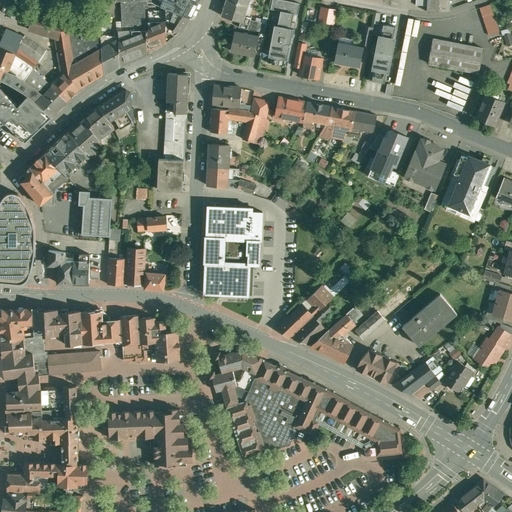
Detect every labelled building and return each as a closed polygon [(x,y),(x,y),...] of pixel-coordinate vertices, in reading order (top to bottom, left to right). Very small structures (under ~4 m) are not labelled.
[(199,2),(193,0),(180,0),(180,2),(178,1),(177,4),(172,2),(172,0),(163,0),(162,6),(162,7),(167,8),(189,17),(191,18),(199,2)] [(249,0),(227,0),(223,16),(241,21),(243,21),(245,15),(249,0)] [(275,9),(294,13),(298,14),(300,5),(276,0),(272,0),(271,9),(275,9)] [(428,0),(428,11),(449,10),(449,0),(428,0)] [(490,5),(479,8),(488,35),(499,32),(490,5)] [(336,10),(322,7),(319,21),(333,24),(336,10)] [(189,17),(167,8),(167,20),(172,21),(168,32),(175,35),(179,31),(189,17)] [(275,9),(264,64),(285,68),(294,24),(292,24),(294,13),(275,9)] [(166,11),(151,10),(150,19),(150,35),(166,35),(166,11)] [(48,19),(34,14),(28,29),(29,29),(29,28),(43,33),(48,19)] [(252,16),(245,15),(243,21),(241,21),(239,27),(257,31),(259,21),(251,19),(252,16)] [(414,36),(418,20),(403,16),(399,33),(414,36)] [(67,24),(48,19),(43,33),(56,37),(58,48),(71,46),(67,24)] [(101,34),(67,24),(71,46),(74,64),(102,48),(101,34)] [(379,36),(393,39),(395,27),(380,24),(377,36),(379,36)] [(365,26),(362,44),(369,46),(373,27),(365,26)] [(7,29),(0,43),(0,47),(15,53),(8,70),(29,84),(44,95),(46,93),(42,89),(49,82),(34,69),(40,60),(18,45),(25,35),(7,29)] [(146,30),(119,42),(120,65),(148,53),(146,30)] [(265,32),(260,31),(258,36),(259,37),(256,51),(262,52),(266,33),(265,32)] [(258,36),(243,33),(243,34),(235,32),(231,50),(255,55),(256,51),(259,37),(258,36)] [(119,37),(101,34),(102,48),(105,73),(120,65),(119,42),(119,37)] [(47,50),(25,35),(18,45),(40,60),(47,50)] [(393,39),(379,36),(372,68),(387,71),(388,71),(395,40),(393,39)] [(484,48),(433,38),(429,63),(479,72),(484,48)] [(307,44),(299,42),(294,65),(301,67),(304,55),(305,55),(307,44)] [(354,46),(339,43),(336,60),(350,63),(350,64),(360,66),(364,47),(354,46)] [(71,46),(58,48),(63,76),(53,86),(67,101),(81,87),(73,79),(76,77),(73,64),(74,64),(71,46)] [(0,47),(0,79),(4,81),(8,70),(15,53),(0,47)] [(102,48),(74,64),(73,64),(76,77),(73,79),(81,87),(105,73),(102,48)] [(305,55),(304,55),(301,67),(300,74),(318,78),(322,58),(305,55)] [(431,86),(426,99),(460,111),(470,81),(459,78),(460,76),(434,67),(430,79),(424,77),(421,83),(431,86)] [(163,68),(150,73),(151,77),(148,77),(149,95),(150,103),(156,103),(163,102),(163,68)] [(384,83),(387,71),(372,68),(371,68),(369,80),(384,83)] [(29,84),(8,70),(4,81),(23,92),(29,84)] [(185,74),(168,73),(166,111),(166,120),(164,158),(183,160),(188,82),(186,82),(185,78),(185,74)] [(148,74),(134,79),(136,97),(144,96),(149,95),(148,77),(148,74)] [(53,86),(49,82),(42,89),(46,93),(44,95),(29,84),(23,92),(28,96),(53,115),(67,101),(53,86)] [(393,85),(387,84),(385,93),(391,95),(393,85)] [(242,88),(214,85),(213,104),(228,105),(228,107),(229,107),(245,109),(245,103),(240,103),(242,88)] [(18,106),(0,89),(0,120),(3,123),(6,121),(18,106)] [(127,89),(99,106),(110,121),(131,107),(130,91),(127,89)] [(504,100),(486,93),(477,117),(494,124),(504,100)] [(53,115),(28,96),(18,106),(6,121),(26,141),(53,115)] [(136,97),(135,97),(136,116),(145,115),(143,104),(143,99),(142,98),(144,96),(136,97)] [(292,99),(280,97),(277,113),(283,114),(282,118),(283,118),(286,121),(292,122),(295,120),(304,122),(305,119),(308,102),(299,100),(292,98),(292,99)] [(270,102),(255,98),(252,112),(262,115),(259,126),(264,127),(270,102)] [(332,106),(308,101),(308,102),(305,119),(328,123),(332,106)] [(164,103),(163,103),(163,102),(156,103),(160,121),(166,120),(166,111),(164,103)] [(150,103),(143,104),(145,115),(152,115),(150,103)] [(110,121),(99,106),(85,118),(99,139),(115,128),(110,121)] [(356,111),(332,106),(328,123),(328,124),(326,124),(320,134),(329,139),(328,143),(332,135),(344,138),(346,136),(349,130),(350,129),(352,129),(353,128),(356,111)] [(245,109),(229,107),(229,109),(229,118),(245,121),(246,109),(245,109)] [(229,109),(212,108),(210,132),(228,133),(234,133),(234,124),(228,123),(229,118),(229,109)] [(252,112),(250,111),(250,110),(246,109),(245,121),(249,121),(243,139),(254,142),(259,126),(262,115),(252,112)] [(377,115),(356,111),(353,128),(361,130),(374,132),(377,115)] [(85,118),(69,132),(90,157),(102,146),(99,139),(85,118)] [(408,135),(388,127),(371,167),(392,176),(408,135)] [(361,130),(353,128),(352,129),(352,131),(349,130),(346,136),(350,136),(359,138),(361,130)] [(90,157),(69,132),(58,142),(57,142),(51,147),(52,148),(47,152),(69,177),(90,157)] [(423,139),(418,152),(417,151),(406,176),(436,188),(446,164),(439,161),(444,148),(423,139)] [(368,140),(360,152),(365,155),(372,143),(368,140)] [(229,144),(210,143),(209,166),(228,168),(228,167),(229,145),(229,144)] [(69,177),(47,152),(31,167),(41,179),(42,178),(52,189),(55,189),(56,188),(69,177)] [(355,162),(359,156),(353,153),(349,159),(355,162)] [(469,158),(462,155),(454,173),(462,176),(460,180),(459,180),(450,203),(476,214),(479,207),(488,186),(499,160),(498,160),(487,186),(481,183),(493,156),(492,156),(489,164),(470,156),(469,158)] [(164,158),(159,158),(158,189),(182,190),(183,160),(164,158)] [(295,159),(291,167),(302,174),(307,165),(295,159)] [(228,168),(209,166),(208,185),(215,186),(234,188),(243,191),(253,194),(256,185),(240,180),(239,179),(239,176),(240,176),(241,169),(240,169),(240,168),(228,167),(228,168)] [(42,178),(41,179),(31,167),(25,174),(23,180),(22,181),(41,204),(54,205),(55,202),(55,189),(52,189),(42,178)] [(511,180),(505,177),(498,195),(509,200),(508,202),(511,204),(511,180)] [(149,188),(137,188),(137,199),(148,199),(149,188)] [(80,204),(85,204),(84,233),(110,234),(110,228),(112,198),(90,197),(91,191),(81,190),(80,204)] [(10,192),(8,193),(6,194),(5,195),(4,196),(0,202),(0,281),(20,283),(22,283),(24,282),(25,281),(27,279),(29,277),(30,275),(32,269),(33,264),(34,261),(34,257),(35,254),(35,251),(35,244),(35,233),(35,228),(35,225),(34,221),(33,217),(31,212),(30,209),(28,206),(25,202),(23,198),(21,196),(20,195),(18,193),(17,192),(15,192),(12,192),(10,192)] [(432,192),(425,208),(433,211),(439,195),(432,192)] [(353,202),(346,210),(355,219),(363,212),(353,202)] [(252,208),(207,206),(204,293),(249,294),(250,264),(259,265),(261,213),(251,213),(252,208)] [(479,207),(476,214),(474,219),(480,221),(485,209),(479,207)] [(338,220),(346,228),(354,219),(346,211),(338,220)] [(167,216),(138,218),(139,231),(168,228),(167,216)] [(120,228),(110,228),(110,234),(110,240),(120,240),(120,228)] [(146,249),(129,248),(127,284),(144,284),(145,258),(146,249)] [(66,252),(50,250),(49,264),(59,265),(66,265),(66,262),(66,252)] [(110,250),(109,257),(110,258),(122,258),(122,252),(122,251),(110,250)] [(122,258),(110,258),(108,284),(125,284),(126,259),(122,258)] [(66,265),(59,265),(58,283),(73,283),(74,261),(74,260),(71,260),(71,262),(66,262),(66,265)] [(90,261),(74,261),(73,283),(90,283),(90,261)] [(355,276),(344,264),(339,268),(351,280),(355,276)] [(502,276),(485,270),(483,277),(496,282),(500,283),(502,276)] [(166,274),(147,272),(145,288),(164,290),(166,274)] [(511,286),(500,283),(496,282),(495,288),(500,290),(500,289),(511,293),(511,291),(511,286)] [(323,285),(306,300),(314,308),(310,311),(313,315),(314,316),(329,301),(334,296),(323,285)] [(511,292),(511,293),(500,289),(500,290),(497,302),(511,305),(511,292)] [(440,294),(403,326),(420,346),(420,345),(457,314),(440,294)] [(314,316),(320,322),(335,307),(329,301),(314,316)] [(511,305),(497,302),(493,313),(493,314),(505,317),(511,319),(511,305)] [(303,303),(277,328),(289,338),(313,315),(310,311),(303,303)] [(356,306),(345,316),(350,321),(361,312),(356,306)] [(18,308),(12,309),(11,308),(11,309),(4,309),(3,309),(0,312),(0,323),(0,324),(0,328),(0,331),(0,332),(1,340),(2,341),(24,338),(25,337),(24,328),(27,327),(27,322),(33,322),(33,308),(32,307),(32,308),(25,308),(24,308),(19,309),(19,308),(18,308)] [(46,308),(33,309),(33,308),(33,322),(34,328),(42,328),(45,327),(45,334),(46,335),(60,334),(59,312),(59,311),(59,308),(46,309),(46,308)] [(59,311),(59,312),(60,334),(60,332),(66,332),(67,344),(83,343),(81,311),(81,310),(59,311)] [(103,310),(81,311),(83,343),(100,342),(111,341),(111,340),(110,320),(110,319),(103,313),(103,310)] [(373,311),(351,331),(360,341),(383,322),(373,311)] [(505,317),(493,314),(493,313),(488,312),(486,318),(502,323),(503,323),(505,317)] [(139,314),(121,316),(121,319),(123,339),(123,344),(141,343),(139,318),(139,314)] [(314,317),(292,338),(309,345),(326,328),(320,322),(314,316),(313,316),(314,317)] [(156,318),(156,317),(155,317),(140,318),(139,318),(141,343),(141,350),(148,350),(157,349),(158,359),(157,359),(158,360),(168,360),(167,331),(166,321),(156,322),(156,318)] [(115,319),(110,320),(111,340),(116,339),(123,339),(121,319),(115,319)] [(341,319),(317,341),(316,340),(311,345),(338,359),(347,350),(352,346),(345,339),(341,342),(339,339),(343,335),(344,336),(345,336),(349,333),(350,332),(348,330),(350,329),(341,319)] [(511,326),(503,323),(502,323),(499,329),(499,330),(510,333),(511,334),(511,333),(511,326)] [(42,328),(34,328),(34,336),(42,335),(42,328)] [(499,329),(497,329),(490,340),(501,347),(510,333),(499,330),(499,329)] [(178,330),(167,331),(168,360),(181,358),(178,330)] [(25,337),(24,338),(26,354),(34,353),(46,351),(44,335),(42,335),(34,336),(25,337)] [(24,338),(2,341),(2,342),(1,343),(1,344),(2,345),(2,347),(2,348),(2,350),(3,351),(4,357),(26,354),(24,338)] [(501,347),(490,340),(485,347),(483,346),(475,357),(479,360),(479,362),(482,364),(485,364),(492,368),(504,349),(501,347)] [(141,343),(123,344),(124,360),(133,360),(140,360),(140,359),(142,359),(141,350),(141,343)] [(470,345),(464,354),(469,357),(475,348),(470,345)] [(398,362),(370,348),(361,358),(356,368),(388,383),(398,362)] [(100,350),(48,354),(48,351),(46,351),(34,353),(36,373),(40,373),(40,375),(89,370),(89,364),(101,363),(100,350)] [(235,351),(222,355),(221,351),(214,353),(216,360),(219,359),(223,372),(216,374),(215,370),(208,372),(210,379),(213,378),(217,391),(223,389),(227,406),(245,401),(249,390),(238,385),(236,381),(233,370),(242,367),(246,369),(257,374),(264,359),(244,350),(235,352),(235,351)] [(347,350),(338,359),(345,362),(350,352),(347,350)] [(4,357),(3,357),(6,378),(19,376),(19,380),(21,381),(40,379),(40,375),(40,373),(36,373),(34,353),(4,357)] [(289,370),(277,365),(277,364),(276,364),(275,364),(274,363),(273,363),(264,359),(257,374),(249,390),(245,401),(227,406),(228,408),(227,409),(229,410),(228,410),(229,411),(229,413),(230,413),(230,414),(230,415),(230,416),(229,419),(230,420),(232,421),(232,422),(233,423),(233,424),(234,425),(233,426),(234,426),(234,427),(237,436),(237,437),(238,438),(238,440),(239,440),(238,441),(239,442),(237,445),(239,446),(241,447),(242,449),(241,450),(242,451),(243,453),(242,454),(244,455),(244,457),(253,454),(254,455),(255,454),(290,444),(294,436),(304,440),(308,431),(327,388),(322,385),(321,384),(320,385),(320,384),(318,384),(318,382),(316,383),(315,382),(315,381),(314,382),(313,381),(312,380),(311,381),(311,380),(309,380),(309,378),(307,379),(306,378),(305,377),(304,377),(303,377),(302,375),(301,376),(300,375),(300,376),(300,374),(298,375),(298,374),(297,374),(296,373),(295,373),(293,372),(292,371),(291,371),(290,371),(290,370),(289,370)] [(426,362),(394,385),(411,393),(435,374),(426,362)] [(459,362),(445,382),(459,391),(467,378),(469,379),(474,372),(459,362)] [(246,369),(241,380),(236,381),(238,385),(249,390),(257,374),(246,369)] [(437,376),(428,383),(433,390),(441,382),(437,376)] [(40,379),(21,381),(19,380),(20,385),(20,390),(41,389),(42,389),(41,384),(40,379)] [(42,389),(41,389),(20,390),(7,390),(8,411),(78,409),(77,385),(64,386),(56,386),(54,388),(42,389)] [(401,428),(328,388),(327,388),(308,431),(313,434),(319,422),(365,448),(365,455),(365,456),(403,452),(401,428)] [(78,409),(8,411),(9,425),(8,425),(8,433),(34,432),(34,438),(51,438),(52,443),(62,442),(78,442),(79,441),(78,409)] [(142,410),(135,410),(135,412),(130,412),(130,410),(123,411),(123,412),(117,412),(117,411),(110,411),(111,438),(129,437),(155,436),(154,409),(148,410),(148,411),(142,411),(142,410)] [(178,409),(168,409),(168,412),(163,412),(163,411),(155,411),(155,410),(155,409),(154,409),(155,436),(156,465),(165,465),(165,463),(172,463),(173,464),(180,464),(180,461),(193,461),(193,448),(189,448),(189,435),(185,435),(184,422),(181,422),(180,409),(178,409)] [(78,442),(62,442),(62,447),(62,451),(79,450),(78,446),(78,442)] [(79,450),(62,451),(63,463),(78,463),(79,450)] [(40,461),(36,461),(36,462),(25,462),(25,473),(9,473),(8,490),(34,492),(47,493),(48,474),(58,475),(59,475),(60,463),(54,463),(54,462),(50,462),(50,463),(40,462),(40,461)] [(63,463),(60,463),(59,475),(58,475),(58,485),(64,485),(64,488),(71,488),(71,485),(78,485),(78,487),(84,487),(84,483),(87,483),(88,464),(78,463),(63,463)] [(484,479),(470,490),(480,503),(485,500),(493,485),(484,479)] [(504,493),(493,485),(485,500),(494,506),(504,493)] [(34,492),(8,490),(8,497),(4,497),(2,511),(59,511),(60,511),(33,509),(34,492)] [(470,490),(459,498),(469,511),(480,503),(470,490)] [(81,511),(83,496),(72,495),(71,503),(76,503),(75,511),(81,511)] [(460,511),(453,503),(441,511),(460,511)]
